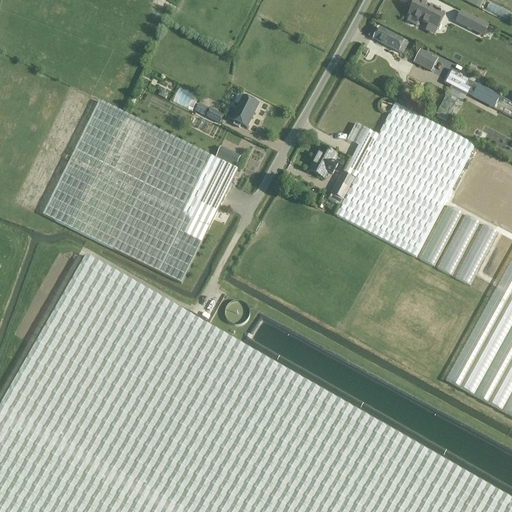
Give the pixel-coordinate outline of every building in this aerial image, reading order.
[(419,21),(437,30),(445,14),(442,13),(442,12),(440,11),(439,12),(416,0),(409,15),(410,16),(408,22),(416,26),(419,21)] [(465,0),(465,1),(480,9),(482,5),(484,6),(487,0),(465,0)] [(488,4),(486,11),(509,18),(511,11),(488,4)] [(483,36),(488,26),(470,17),(465,27),(483,36)] [(373,40),(397,52),(403,40),(379,28),(373,40)] [(414,63),(431,72),(438,59),(421,50),(414,63)] [(467,95),(511,118),(511,103),(451,71),(445,83),(451,86),(437,114),(447,120),(459,97),(465,100),(467,95)] [(172,101),(192,110),(199,95),(178,87),(172,101)] [(233,125),(239,128),(241,125),(247,128),(258,105),(243,97),(232,121),(235,122),(233,125)] [(181,284),(237,171),(99,101),(43,215),(181,284)] [(195,112),(220,124),(224,116),(210,109),(199,104),(195,112)] [(337,216),(416,257),(475,146),(395,104),(378,136),(367,130),(344,173),(356,179),(337,216)] [(309,172),(324,180),(330,169),(333,171),(337,164),(336,160),(335,160),(337,155),(322,147),(309,172)] [(446,205),(420,260),(436,268),(462,213),(446,205)] [(472,286),(499,226),(468,212),(466,216),(481,222),(455,279),(472,286)] [(462,215),(437,269),(453,277),(479,222),(462,215)] [(0,511),(511,511),(511,500),(86,257),(0,407),(0,511)] [(511,261),(446,381),(511,416),(511,261)]
